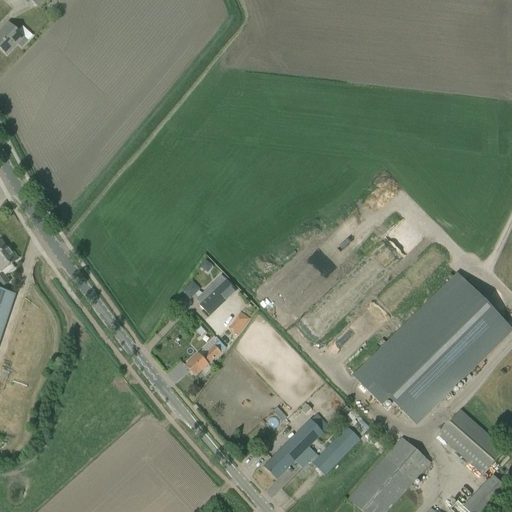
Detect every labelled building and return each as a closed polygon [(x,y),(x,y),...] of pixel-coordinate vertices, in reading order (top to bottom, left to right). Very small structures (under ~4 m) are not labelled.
[(0,49),(7,55),(13,48),(17,44),(21,48),(27,41),(23,38),(8,23),(3,28),(0,31),(0,49)] [(395,238),(407,252),(419,241),(403,223),(395,230),(398,235),(395,238)] [(0,241),(0,288),(7,283),(3,277),(14,269),(11,264),(18,259),(13,252),(10,254),(1,241),(0,241)] [(205,260),(200,267),(207,272),(212,265),(205,260)] [(414,261),(402,272),(417,289),(429,278),(414,261)] [(203,301),(214,313),(237,291),(225,279),(225,280),(221,275),(209,286),(213,291),(209,294),(201,287),(193,279),(189,285),(196,292),(195,293),(199,297),(203,301)] [(415,425),(511,330),(457,275),(353,377),(381,406),(389,399),(415,425)] [(0,339),(15,294),(0,289),(0,339)] [(228,329),(237,336),(247,322),(238,316),(228,329)] [(208,365),(221,353),(226,349),(219,341),(216,338),(199,354),(192,360),(185,366),(195,377),(201,371),(205,375),(211,369),(208,365)] [(438,436),(482,474),(504,450),(460,411),(438,436)] [(310,420),(283,447),(263,467),(276,480),(295,462),(302,469),(309,462),(316,455),(309,448),(323,433),(322,433),(329,427),(317,415),(310,421),(310,420)] [(333,468),(360,440),(346,428),(345,428),(340,435),(312,464),(324,477),(333,468)] [(401,439),(347,500),(360,511),(387,511),(430,464),(401,439)] [(496,511),(511,496),(492,477),(463,508),(457,502),(449,510),(451,511),(496,511)] [(466,478),(463,482),(475,493),(479,488),(466,478)]
